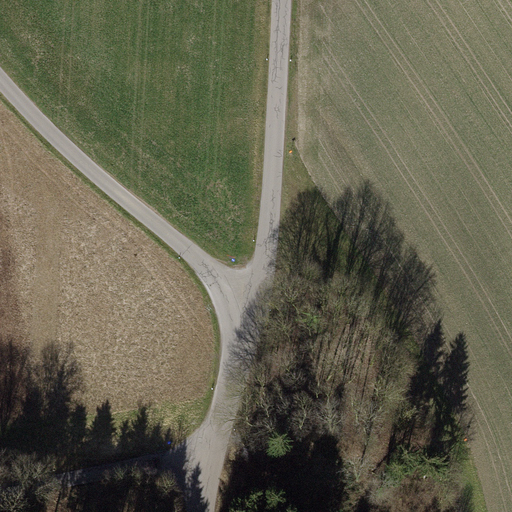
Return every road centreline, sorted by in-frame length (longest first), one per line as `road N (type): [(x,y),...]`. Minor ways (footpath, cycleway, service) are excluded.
road 1 (residential): [(251,303),(103,186),(0,82)]
road 2 (tertiary): [(251,303),(267,244),(283,0)]
road 3 (track): [(0,495),(214,446)]
road 4 (tertiary): [(206,511),(214,446),(251,303)]
